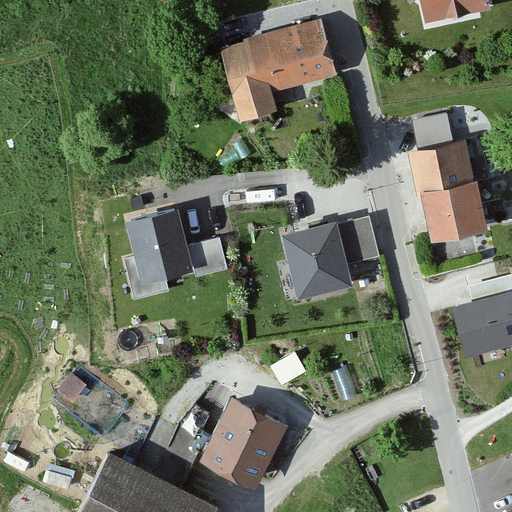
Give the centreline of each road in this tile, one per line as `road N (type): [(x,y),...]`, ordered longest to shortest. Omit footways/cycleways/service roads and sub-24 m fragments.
road 1 (unclassified): [(464,511),(333,0)]
road 2 (unknown): [(291,434),(438,410),(511,366)]
